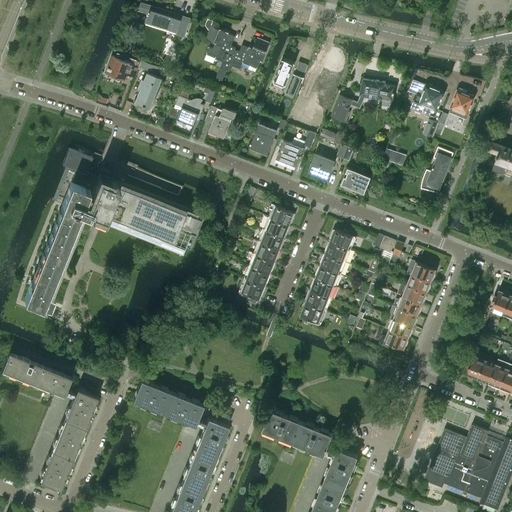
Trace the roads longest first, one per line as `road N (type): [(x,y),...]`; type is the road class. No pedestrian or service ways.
road 1 (residential): [(323,199),(0,81)]
road 2 (tertiary): [(501,40),(454,46),(296,8)]
road 3 (residential): [(463,252),(323,199)]
road 4 (residential): [(414,373),(463,252)]
road 5 (residential): [(277,311),(323,199)]
